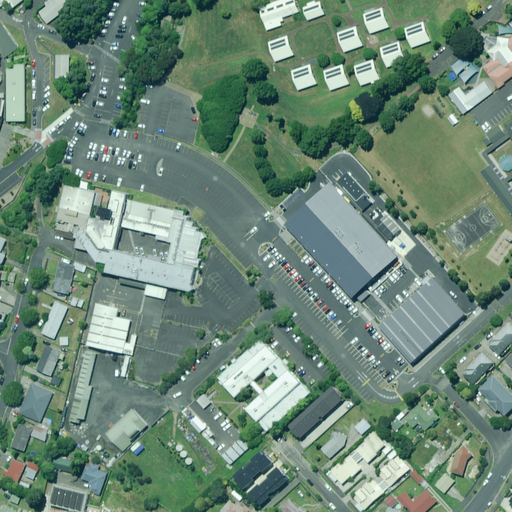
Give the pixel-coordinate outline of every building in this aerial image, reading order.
[(79,0),(47,0),(48,1),(43,4),(45,7),(38,12),(47,24),(79,0)] [(268,30),(283,25),(281,22),(284,21),(283,17),(300,11),(296,0),(278,0),(276,1),(259,7),(268,30)] [(308,20),(326,14),(322,1),(313,4),(304,7),(308,20)] [(372,34),(391,27),(384,7),(374,11),(365,14),(372,34)] [(413,48),(432,41),(425,21),(415,25),(406,28),(413,48)] [(345,52),(364,46),(358,26),(348,29),(339,33),(345,52)] [(276,61),(295,54),(288,35),(278,39),(269,42),(276,61)] [(488,73),(500,88),(511,79),(511,38),(511,39),(499,36),(497,45),(490,51),(499,65),(488,73)] [(388,67),(408,60),(401,41),(390,45),(382,48),(388,67)] [(70,56),(56,56),(56,79),(70,79),(70,56)] [(362,85),(381,79),(375,60),(364,63),(356,66),(362,85)] [(299,90),(318,83),(312,64),(300,68),(292,71),(299,90)] [(332,90),(351,84),(344,64),(334,68),(325,71),(332,90)] [(26,123),(27,65),(14,65),(14,68),(8,68),(7,122),(26,123)] [(463,115),(496,91),(488,79),(466,95),(461,87),(449,96),(463,115)] [(459,122),(453,115),(448,119),(454,126),(459,122)] [(509,139),(500,126),(488,135),(497,147),(509,139)] [(493,142),(488,135),(482,139),(488,146),(493,142)] [(509,155),(508,155),(506,155),(505,155),(503,156),(502,157),(501,158),(500,159),(500,160),(500,162),(499,163),(500,165),(500,166),(501,168),(502,169),(503,170),(504,171),(505,171),(507,171),(508,172),(510,171),(511,171),(511,170),(511,155),(511,156),(511,155),(509,155)] [(511,189),(493,163),(481,172),(511,214),(511,189)] [(331,182),(285,224),(352,299),(399,257),(331,182)] [(89,251),(100,264),(108,266),(106,273),(192,292),(204,234),(199,232),(200,228),(195,227),(195,223),(189,222),(191,217),(186,217),(187,213),(128,200),(129,194),(115,191),(111,209),(101,206),(105,189),(91,186),(90,191),(64,186),(53,235),(77,241),(75,248),(89,251)] [(59,263),(53,291),(69,295),(75,269),(85,273),(87,266),(74,261),(73,266),(59,263)] [(467,314),(434,277),(379,327),(412,364),(467,314)] [(169,289),(146,283),(144,294),(167,299),(169,289)] [(125,293),(106,289),(103,302),(122,307),(125,293)] [(15,297),(7,294),(5,298),(3,303),(12,306),(15,297)] [(79,299),(71,296),(68,304),(76,307),(79,299)] [(88,298),(81,296),(78,307),(84,309),(88,298)] [(69,307),(56,302),(42,334),(55,339),(69,307)] [(97,302),(87,345),(133,356),(138,335),(129,333),(132,320),(117,316),(119,307),(97,302)] [(511,344),(511,324),(510,323),(495,339),(496,340),(491,346),(501,356),(511,344)] [(68,338),(60,338),(60,346),(68,346),(68,338)] [(312,393),(262,338),(219,377),(238,398),(269,370),(279,381),(248,409),(268,432),(312,393)] [(62,352),(47,346),(36,370),(52,377),(62,352)] [(94,350),(81,347),(71,394),(83,397),(94,350)] [(495,363),(484,353),(464,375),(475,385),(495,363)] [(130,358),(126,356),(121,376),(126,377),(130,358)] [(63,378),(55,374),(50,384),(58,388),(63,378)] [(511,411),(511,393),(495,376),(481,390),(491,401),(490,402),(499,412),(501,411),(507,417),(511,411)] [(341,391),(334,383),(323,393),(331,401),(341,391)] [(54,393),(32,384),(19,413),(41,423),(54,393)] [(212,403),(204,395),(197,401),(205,409),(212,403)] [(149,423),(132,404),(103,430),(119,448),(149,423)] [(333,410),(320,404),(310,425),(324,431),(333,410)] [(430,415),(422,405),(405,419),(414,429),(419,424),(426,431),(440,419),(433,412),(430,415)] [(408,413),(405,410),(389,425),(397,432),(404,425),(400,421),(408,413)] [(206,428),(197,417),(190,423),(200,433),(206,428)] [(372,427),(365,419),(356,428),(362,435),(372,427)] [(35,430),(21,425),(12,447),(25,452),(32,436),(45,442),(49,431),(37,426),(35,430)] [(451,431),(442,425),(432,441),(442,447),(440,449),(447,454),(457,439),(449,434),(451,431)] [(348,437),(336,432),(331,441),(322,450),(331,459),(345,446),(348,437)] [(342,464),(341,463),(328,475),(335,483),(338,480),(343,485),(352,476),(353,478),(363,468),(359,464),(364,458),(369,463),(379,455),(377,453),(386,445),(375,433),(351,456),(342,464)] [(249,448),(240,439),(231,448),(222,456),(230,465),(249,448)] [(393,450),(390,445),(383,451),(386,455),(393,450)] [(468,462),(475,454),(464,445),(457,454),(451,472),(464,476),(468,462)] [(388,457),(392,461),(398,455),(394,451),(388,457)] [(392,461),(378,474),(385,481),(379,486),(373,479),(353,497),(359,503),(356,506),(360,511),(364,511),(411,470),(398,455),(392,461)] [(76,462),(60,458),(57,469),(74,473),(76,462)] [(439,465),(432,459),(420,473),(426,478),(439,465)] [(24,471),(27,465),(14,460),(9,472),(4,470),(0,478),(18,485),(24,471)] [(28,466),(25,471),(28,472),(26,477),(34,480),(40,467),(29,462),(28,466)] [(101,466),(88,462),(82,480),(90,482),(89,485),(92,485),(90,492),(101,495),(108,474),(99,471),(101,466)] [(265,465),(257,462),(250,482),(276,491),(281,476),(263,470),(265,465)] [(425,480),(416,471),(411,476),(420,484),(425,480)] [(245,480),(237,473),(230,481),(238,488),(245,480)] [(455,482),(446,474),(436,486),(445,494),(455,482)] [(430,486),(424,481),(421,485),(426,490),(430,486)] [(31,485),(22,482),(20,487),(29,490),(31,485)] [(70,511),(74,491),(62,489),(57,511),(70,511)] [(267,494),(263,490),(255,498),(263,506),(274,495),(270,491),(267,494)] [(426,511),(437,502),(427,491),(414,502),(405,492),(398,499),(407,508),(408,508),(411,511),(426,511)] [(22,496),(16,493),(12,502),(18,505),(22,496)] [(86,496),(80,495),(77,508),(83,510),(86,496)] [(399,502),(392,495),(386,501),(392,508),(399,502)] [(298,510),(291,500),(281,508),(283,511),(307,511),(308,511),(298,510)] [(236,506),(230,501),(221,511),(248,511),(239,503),(236,506)]
